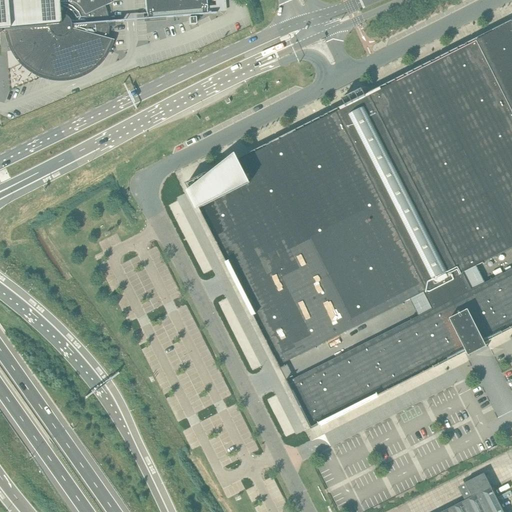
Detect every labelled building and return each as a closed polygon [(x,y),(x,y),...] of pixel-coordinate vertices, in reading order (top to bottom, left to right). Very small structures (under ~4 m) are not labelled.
[(0,0),(0,31),(8,31),(13,48),(15,51),(13,52),(19,60),(21,59),(23,62),(37,73),(55,77),(73,76),(89,68),(102,56),(110,39),(107,38),(108,34),(108,30),(108,25),(108,19),(107,14),(106,10),(104,6),(111,3),(110,0),(0,0)] [(144,0),(146,14),(147,19),(166,17),(166,18),(189,16),(189,18),(189,25),(196,25),(195,18),(194,16),(216,14),(216,13),(207,13),(206,9),(207,9),(206,0),(144,0)] [(188,185),(237,282),(238,284),(259,327),(278,364),(280,368),(281,367),(280,366),(280,365),(339,335),(410,299),(414,307),(417,312),(419,316),(485,283),(479,271),(477,266),(511,248),(511,22),(495,31),(494,32),(494,30),(406,74),(379,88),(380,88),(380,89),(359,100),(355,94),(350,97),(344,100),(346,105),(347,106),(345,107),(341,109),(340,108),(294,131),(295,133),(264,148),(263,146),(188,185)] [(287,380),(286,380),(288,384),(311,429),(341,414),(466,351),(469,356),(478,352),(487,347),(484,342),(511,327),(511,269),(492,279),(485,283),(419,316),(288,382),(287,380)] [(502,511),(484,474),(466,484),(473,498),(445,511),(502,511)]
